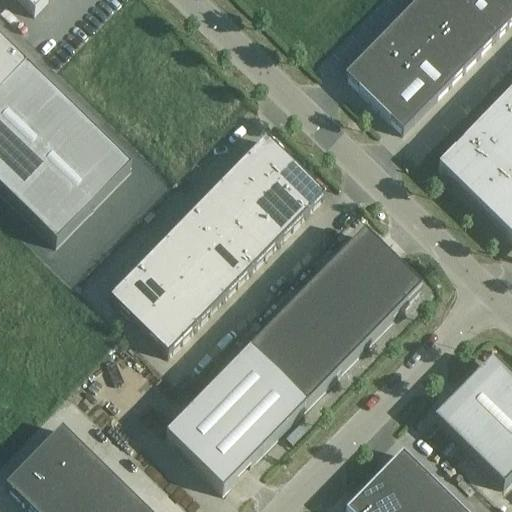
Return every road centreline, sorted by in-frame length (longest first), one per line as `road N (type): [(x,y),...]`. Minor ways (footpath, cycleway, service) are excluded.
road 1 (unclassified): [(487,305),(178,0)]
road 2 (unclassified): [(284,511),(487,305)]
